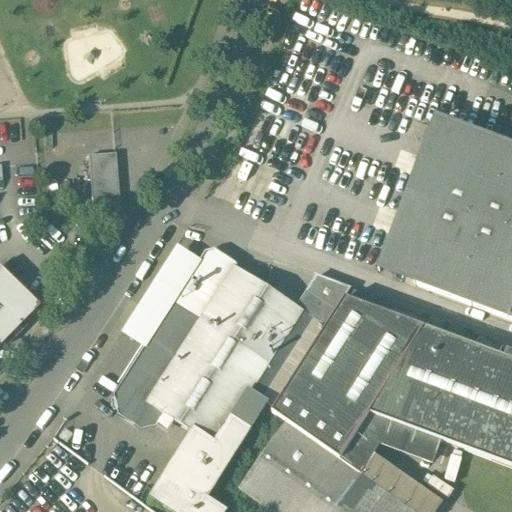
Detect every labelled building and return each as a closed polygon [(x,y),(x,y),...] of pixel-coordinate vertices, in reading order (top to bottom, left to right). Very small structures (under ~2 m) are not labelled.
[(511,147),(468,131),(411,285),(511,321),(511,147)] [(116,156),(88,159),(92,209),(119,207),(116,156)] [(120,335),(147,351),(203,264),(177,247),(120,335)] [(122,390),(146,405),(234,268),(210,253),(203,264),(147,351),(122,390)] [(303,313),(296,308),(234,268),(146,405),(161,415),(194,437),(229,459),(265,403),(251,394),(303,313)] [(0,342),(10,336),(12,338),(20,329),(18,328),(37,308),(0,271),(0,342)] [(275,407),(343,300),(351,289),(316,277),(296,308),(303,313),(251,394),(265,403),(275,407)] [(511,360),(343,300),(275,407),(271,413),(285,423),(338,461),(368,415),(511,468),(511,360)] [(154,425),(161,415),(146,405),(122,390),(122,389),(116,397),(120,415),(141,428),(154,425)] [(411,511),(338,461),(285,423),(238,489),(271,511),(411,511)] [(229,459),(194,437),(189,445),(183,446),(183,454),(177,464),(212,486),(229,459)] [(212,486),(177,464),(176,463),(153,499),(172,511),(220,511),(204,501),(213,487),(212,486)]
